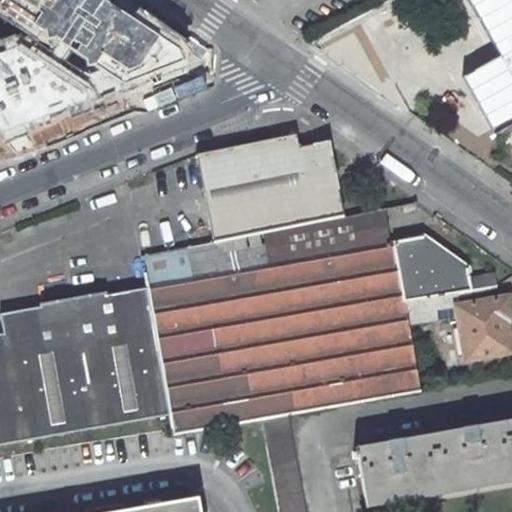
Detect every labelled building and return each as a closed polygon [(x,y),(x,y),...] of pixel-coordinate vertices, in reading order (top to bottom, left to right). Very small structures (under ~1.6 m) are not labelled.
[(0,0),(0,14),(25,32),(0,40),(0,135),(6,143),(189,72),(192,43),(129,0),(0,0)] [(511,105),(356,21),(328,58),(463,147),(511,122),(511,105)] [(511,148),(511,125),(496,134),(506,152),(511,148)] [(213,243),(344,217),(328,141),(298,148),(295,135),(196,155),(213,243)] [(213,243),(139,258),(145,289),(169,415),(173,436),(262,421),(287,416),(420,393),(408,325),(404,302),(495,287),(496,287),(493,274),(468,278),(467,268),(422,237),(383,244),(376,210),(344,217),(213,243)] [(495,287),(404,302),(408,325),(457,317),(459,328),(464,357),(465,361),(511,352),(506,322),(511,320),(511,318),(508,297),(497,299),(495,287)] [(0,444),(169,415),(145,289),(106,296),(105,292),(39,304),(40,307),(0,314),(0,319),(3,334),(0,334),(0,444)] [(457,359),(464,357),(459,328),(452,329),(457,359)] [(305,511),(287,416),(262,421),(278,511),(305,511)] [(365,502),(511,475),(511,419),(355,447),(356,451),(351,451),(353,460),(357,459),(365,502)] [(511,482),(511,475),(365,502),(366,509),(511,482)] [(210,511),(208,498),(171,505),(171,503),(158,505),(158,507),(131,511),(210,511)]
